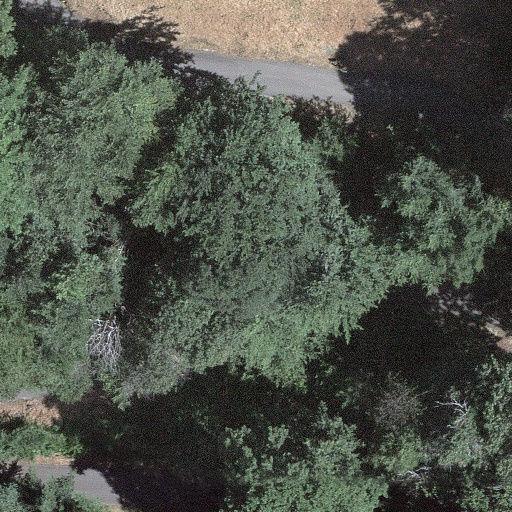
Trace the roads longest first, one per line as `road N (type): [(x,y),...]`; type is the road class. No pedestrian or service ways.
road 1 (unclassified): [(0,390),(64,381),(228,327),(378,298),(426,298),(511,325)]
road 2 (unclassified): [(511,149),(450,111),(400,99),(83,47),(24,0)]
road 3 (unclassified): [(333,511),(241,493),(0,483)]
